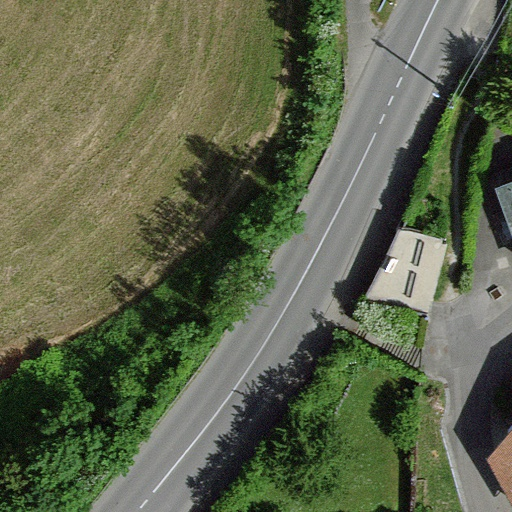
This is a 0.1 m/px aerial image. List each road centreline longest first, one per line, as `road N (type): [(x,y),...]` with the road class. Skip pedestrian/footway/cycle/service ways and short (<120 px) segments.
road 1 (tertiary): [(439,0),(279,324),(139,511)]
road 2 (residential): [(499,511),(465,403),(465,382),(483,359)]
road 3 (track): [(384,118),(360,0)]
